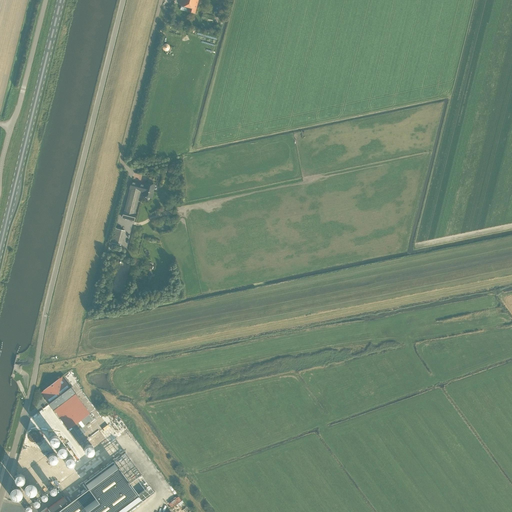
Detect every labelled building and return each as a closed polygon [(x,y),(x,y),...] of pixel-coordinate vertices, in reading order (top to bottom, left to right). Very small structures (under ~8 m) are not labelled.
[(181,6),(180,10),(195,14),(198,0),(180,0),(179,6),(181,6)] [(213,22),(215,17),(202,13),(201,19),(213,22)] [(130,189),(124,211),(123,210),(121,218),(134,221),(136,214),(135,214),(140,192),(143,192),(142,196),(152,199),(155,185),(146,182),(145,185),(131,181),(129,189),(130,189)] [(121,245),(125,231),(114,228),(111,243),(121,245)] [(69,428),(72,426),(80,436),(86,432),(83,428),(85,426),(84,425),(92,419),(89,414),(90,413),(63,377),(47,389),(55,399),(49,403),(54,409),(56,408),(67,423),(67,424),(69,428)] [(50,453),(53,454),(55,454),(56,453),(58,452),(58,450),(59,448),(58,446),(57,445),(55,443),(53,443),(51,444),(49,445),(48,447),(48,450),(49,452),(50,453)] [(65,459),(67,459),(69,459),(71,457),(72,456),(72,454),(72,452),(71,450),(70,449),(67,448),(65,448),(63,449),(62,451),(61,453),(61,456),(63,458),(65,459)] [(39,460),(41,460),(43,459),(45,457),(46,455),(46,453),(45,451),(44,450),(42,449),(40,449),(38,449),(37,450),(35,452),(35,455),(36,457),(37,459),(39,460)] [(25,468),(27,468),(29,466),(30,464),(31,462),(30,459),(28,458),(25,457),(23,457),(21,459),(20,461),(20,463),(21,466),(22,467),(25,468)] [(53,466),(55,467),(57,468),(59,467),(61,466),(62,464),(62,462),(62,459),(60,458),(58,457),(56,457),(54,458),(52,459),(51,461),(51,463),(52,465),(53,466)] [(35,472),(37,473),(39,473),(40,473),(41,472),(42,471),(43,469),(43,467),(43,465),(42,463),(39,462),(37,462),(35,463),(33,464),(33,466),(32,468),(33,470),(35,472)] [(64,497),(48,509),(47,510),(47,511),(46,511),(45,511),(128,511),(143,501),(113,462),(84,483),(89,489),(69,504),(64,497)] [(139,482),(140,484),(142,485),(144,486),(146,486),(147,484),(148,482),(148,480),(147,478),(146,477),(144,477),(142,477),(140,479),(139,480),(139,482)] [(157,498),(158,499),(161,500),(163,501),(165,500),(167,498),(168,496),(168,494),(167,491),(165,490),(163,489),(161,489),(159,490),(157,492),(157,493),(156,496),(157,498)] [(31,497),(32,492),(20,491),(20,498),(25,498),(25,502),(28,502),(29,497),(31,497)]
